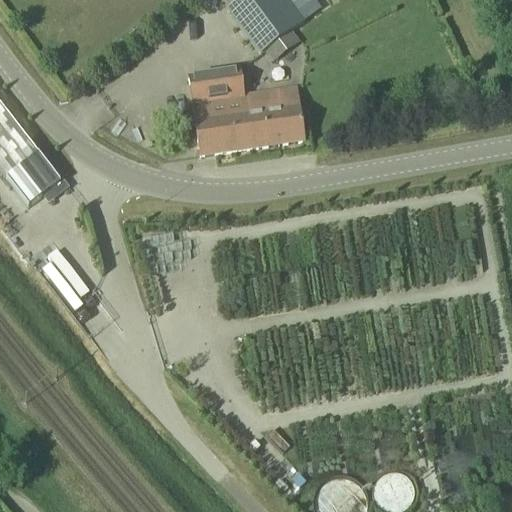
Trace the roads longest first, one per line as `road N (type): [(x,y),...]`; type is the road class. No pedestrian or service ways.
road 1 (secondary): [(511,145),(281,187),(188,192),(80,156),(0,63)]
road 2 (track): [(109,171),(103,233),(157,411),(255,511)]
